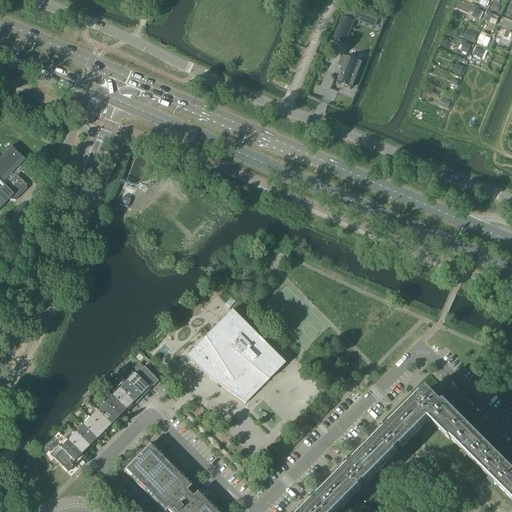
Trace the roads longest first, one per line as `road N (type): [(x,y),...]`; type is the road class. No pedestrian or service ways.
road 1 (unclassified): [(511,200),(35,0)]
road 2 (trunk): [(113,99),(511,270)]
road 3 (trunk): [(511,243),(163,92)]
road 4 (residential): [(145,511),(103,461),(146,418),(251,511)]
road 5 (residential): [(257,511),(420,347)]
road 6 (track): [(496,151),(407,122),(452,0)]
road 7 (tertiary): [(2,359),(87,158)]
road 8 (residential): [(511,439),(420,347)]
